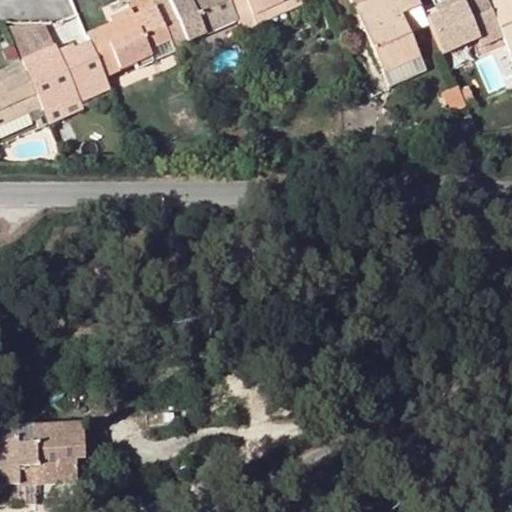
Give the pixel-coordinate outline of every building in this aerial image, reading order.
[(137,0),(127,5),(129,12),(132,17),(112,26),(87,38),(91,46),(105,78),(150,58),(166,51),(168,57),(174,54),(173,51),(167,38),(150,0),(137,0)] [(188,44),(238,22),(228,0),(150,0),(167,38),(173,51),(188,44)] [(228,0),(238,22),(242,31),(244,34),(256,28),(253,21),(281,7),(284,15),(304,5),(301,0),(228,0)] [(369,0),(350,0),(365,32),(371,30),(374,37),(368,40),(385,76),(420,60),(401,17),(421,8),(416,0),(372,0),(370,1),(369,0)] [(454,0),(441,6),(444,13),(438,16),(426,21),(444,58),(479,43),(482,49),(503,40),(488,6),(485,0),(454,0)] [(511,46),(511,0),(485,0),(488,6),(503,40),(507,49),(511,46)] [(438,16),(444,13),(441,6),(435,9),(438,16)] [(256,28),(284,15),(281,7),(253,21),(256,28)] [(112,26),(132,17),(129,12),(110,21),(112,26)] [(188,44),(192,53),(242,31),(238,22),(188,44)] [(46,27),(5,28),(22,65),(56,50),(46,27)] [(374,37),(371,30),(365,32),(368,40),(374,37)] [(105,78),(91,46),(74,53),(73,49),(58,56),(56,50),(22,65),(24,71),(40,109),(43,115),(59,108),(62,113),(80,105),(77,99),(108,85),(105,78)] [(168,57),(166,51),(150,58),(153,63),(168,57)] [(426,72),(420,60),(385,76),(390,88),(426,72)] [(0,81),(6,79),(24,71),(20,63),(0,71),(0,81)] [(6,79),(0,81),(0,127),(27,115),(40,109),(24,71),(6,79)] [(77,99),(80,105),(111,91),(108,85),(77,99)] [(62,113),(59,108),(43,115),(49,127),(83,112),(80,105),(62,113)] [(0,140),(32,125),(27,115),(0,127),(0,140)] [(31,430),(31,437),(82,435),(82,427),(31,430)] [(75,461),(84,461),(82,435),(31,437),(31,430),(14,431),(14,444),(0,443),(0,486),(33,486),(33,479),(59,478),(59,485),(76,484),(75,461)] [(0,431),(0,443),(14,444),(14,431),(0,431)] [(33,486),(59,485),(59,478),(33,479),(33,486)]
